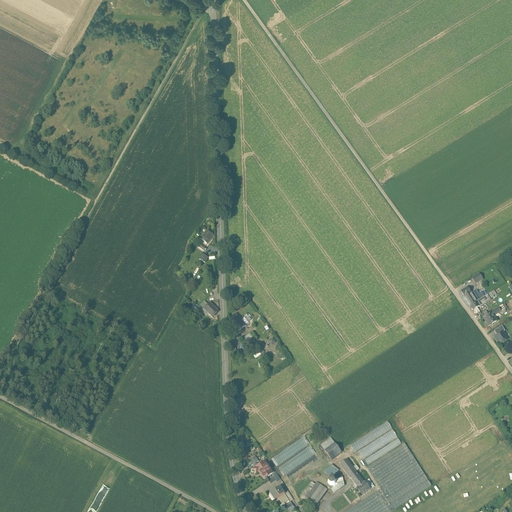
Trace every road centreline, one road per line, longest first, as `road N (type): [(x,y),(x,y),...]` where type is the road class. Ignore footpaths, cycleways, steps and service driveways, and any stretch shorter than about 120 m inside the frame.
road 1 (secondary): [(246,511),(228,431),(212,0)]
road 2 (unclassified): [(511,372),(244,0)]
road 3 (track): [(0,370),(206,2)]
road 4 (unclassified): [(0,396),(213,511)]
